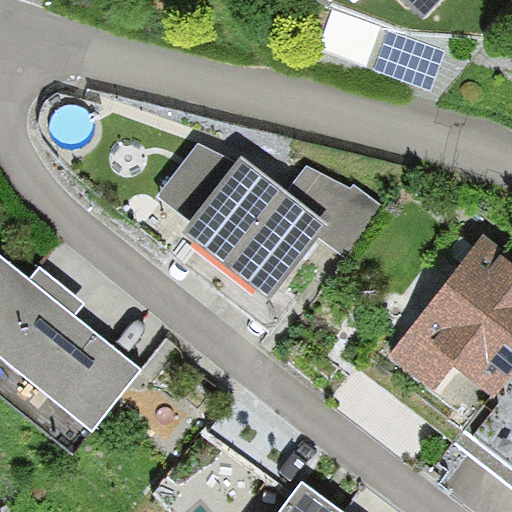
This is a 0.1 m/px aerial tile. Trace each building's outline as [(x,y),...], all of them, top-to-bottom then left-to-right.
[(406,0),(428,20),(446,0),(406,0)] [(353,189),(310,168),(286,195),(240,161),(200,144),(160,198),(197,223),(181,241),(270,308),(313,252),(321,243),(346,259),(383,208),(357,186),(353,189)] [(511,261),(486,242),(397,360),(439,392),(458,368),(496,397),(511,375),(511,261)] [(0,259),(0,364),(93,440),(146,374),(79,319),(89,307),(43,270),(31,284),(0,259)] [(334,511),(303,489),(286,511),(334,511)]
